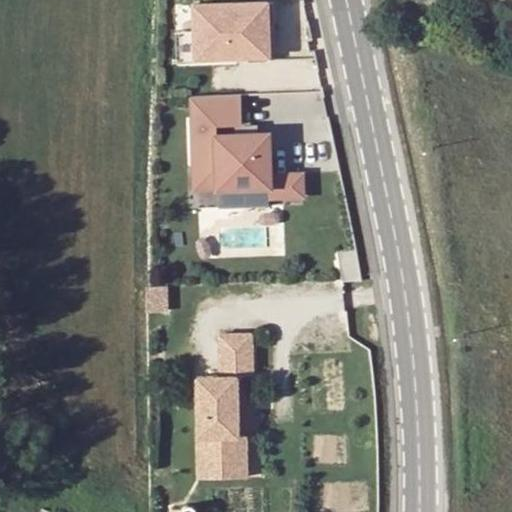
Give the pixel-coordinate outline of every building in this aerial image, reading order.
[(272,6),(198,8),(199,34),(199,61),(272,59),(272,6)] [(199,61),(199,34),(180,34),(181,66),(199,66),(199,61)] [(245,98),(195,99),(196,171),(220,171),(220,191),(272,190),(272,202),(306,201),(306,177),(273,178),(271,137),(220,139),(220,129),(246,128),(245,98)] [(220,171),(196,171),(197,192),(220,191),(220,171)] [(219,334),(221,375),(197,375),(198,436),(214,436),(215,477),(246,477),(246,436),(238,436),(237,376),(252,375),(251,334),(219,334)] [(214,436),(198,436),(199,478),(215,477),(214,436)]
